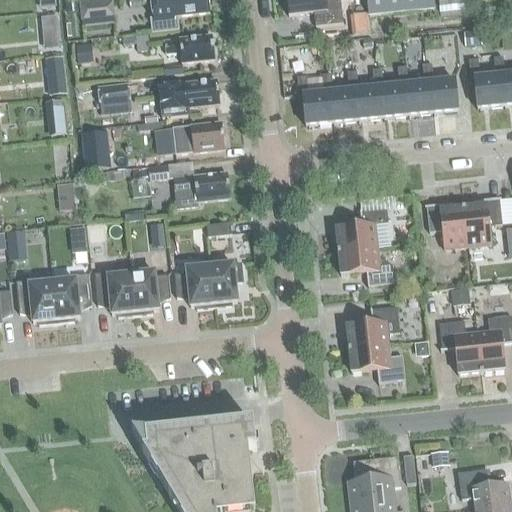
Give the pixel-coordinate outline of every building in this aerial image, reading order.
[(114,26),(112,0),(78,3),(80,29),(114,26)] [(148,0),(152,35),(164,34),(177,33),(176,20),(209,16),(207,0),(148,0)] [(285,0),(288,18),(313,15),(315,29),(343,26),(340,2),(326,3),(325,0),(285,0)] [(434,13),(432,0),(364,0),(366,16),(367,20),(434,13)] [(76,2),(64,3),(65,15),(77,14),(76,2)] [(57,20),(42,21),(43,31),(58,30),(57,20)] [(481,48),(480,34),(463,35),(465,50),(481,48)] [(149,53),(148,37),(120,39),(121,48),(136,46),(137,55),(149,53)] [(214,63),(212,39),(165,44),(166,57),(180,55),(181,67),(214,63)] [(371,41),(361,43),(363,51),(372,49),(371,41)] [(77,66),(92,65),(91,47),(75,48),(77,66)] [(301,63),(300,50),(288,51),(289,64),(301,63)] [(62,59),(44,61),(46,74),(64,72),(62,59)] [(499,78),(502,109),(511,107),(511,76),(505,77),(503,59),(494,60),(495,78),(499,78)] [(499,78),(495,78),(479,80),(477,62),(468,63),(470,81),(473,80),(476,111),(502,109),(499,78)] [(427,87),(430,117),(457,114),(454,84),(433,86),(431,68),(422,69),(423,87),(427,87)] [(401,89),(404,119),(430,117),(427,87),(423,87),(408,89),(406,70),(397,71),(399,89),(401,89)] [(377,91),(380,122),(404,119),(401,89),(399,89),(383,91),(382,73),(372,73),(374,92),(377,91)] [(351,93),(355,124),(380,122),(377,91),(374,92),(359,93),(357,75),(347,76),(348,94),(351,93)] [(328,96),(331,127),(355,124),(351,93),(348,94),(333,95),(331,77),(322,78),(324,96),(328,96)] [(328,96),(324,96),(322,78),(307,80),(297,81),(299,98),(302,98),(305,129),(331,127),(328,96)] [(219,108),(216,83),(160,90),(163,121),(189,118),(188,111),(219,108)] [(130,108),(127,86),(97,90),(100,112),(130,108)] [(47,124),(65,121),(62,104),(45,106),(47,124)] [(224,153),(221,126),(172,132),(175,158),(224,153)] [(86,174),(111,170),(107,134),(81,138),(86,174)] [(168,182),(167,170),(148,172),(149,184),(168,182)] [(112,174),(99,175),(100,185),(113,184),(112,174)] [(229,203),(226,176),(173,181),(174,195),(175,213),(199,211),(198,206),(229,203)] [(72,188),(57,189),(58,202),(74,200),(72,188)] [(462,210),(467,250),(490,248),(488,229),(501,228),(498,202),(500,202),(500,201),(485,202),(485,208),(462,210)] [(467,250),(462,210),(440,213),(439,208),(424,209),(424,210),(426,210),(428,236),(442,234),(444,253),(467,250)] [(337,255),(377,251),(374,228),(387,226),(386,213),(360,216),(360,214),(359,214),(360,229),(335,232),(337,255)] [(153,250),(166,249),(163,226),(150,228),(153,250)] [(230,238),(229,226),(206,229),(207,241),(230,238)] [(71,245),(88,243),(86,231),(70,232),(71,245)] [(9,264),(27,262),(26,248),(8,250),(9,264)] [(378,263),(377,251),(337,255),(340,279),(365,276),(367,291),(368,290),(368,289),(393,286),(392,268),(382,262),(378,263)] [(240,267),(209,270),(214,311),(231,309),(231,306),(236,305),(235,286),(242,286),(240,267)] [(196,313),(214,311),(209,270),(186,272),(186,276),(173,278),(176,302),(189,300),(190,310),(195,309),(196,313)] [(154,275),(131,278),(135,319),(152,317),(152,314),(158,313),(157,303),(170,302),(167,278),(155,280),(154,275)] [(135,319),(131,278),(107,280),(107,276),(94,277),(97,309),(110,308),(111,318),(117,317),(117,321),(135,319)] [(75,283),(52,286),(56,327),(74,325),(73,322),(79,321),(78,311),(90,310),(88,286),(76,287),(75,283)] [(38,329),(56,327),(52,286),(29,288),(29,284),(16,285),(19,317),(31,316),(32,326),(38,325),(38,329)] [(469,308),(468,293),(450,294),(452,309),(469,308)] [(0,328),(0,329),(0,327),(0,319),(12,318),(9,294),(0,294),(0,328)] [(399,336),(396,311),(371,314),(371,312),(369,312),(371,327),(345,330),(348,353),(388,348),(386,338),(399,336)] [(476,336),(481,376),(504,373),(501,348),(511,346),(511,328),(511,320),(487,322),(488,335),(476,336)] [(457,378),(481,376),(476,336),(465,338),(463,325),(439,328),(441,353),(440,353),(440,354),(455,353),(457,378)] [(416,359),(429,358),(428,345),(415,347),(416,359)] [(389,360),(388,348),(348,353),(350,376),(376,373),(378,388),(379,388),(379,386),(404,384),(402,359),(389,360)] [(256,453),(253,426),(134,439),(142,454),(176,511),(249,511),(243,454),(256,453)] [(448,455),(430,457),(431,471),(449,469),(448,455)] [(406,488),(416,487),(413,459),(403,460),(406,488)] [(350,507),(393,502),(392,492),(400,491),(397,460),(352,465),(354,484),(347,485),(350,507)] [(474,511),(475,511),(509,506),(506,485),(487,488),(484,473),(457,477),(461,503),(473,501),(474,511)] [(394,511),(393,502),(350,507),(350,511),(394,511)]
